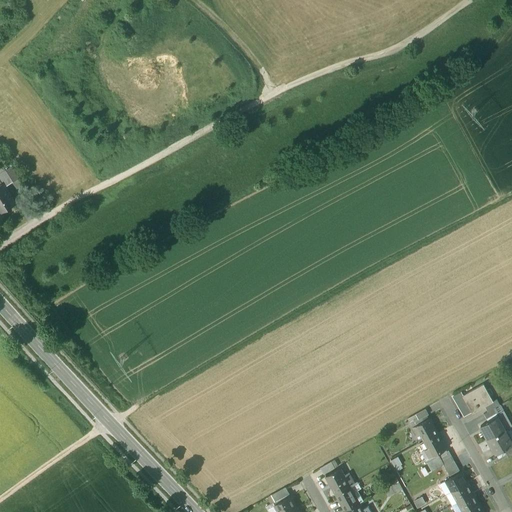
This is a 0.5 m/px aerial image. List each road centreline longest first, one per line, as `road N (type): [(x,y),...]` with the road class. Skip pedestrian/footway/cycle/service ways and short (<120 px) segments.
road 1 (track): [(118,431),(135,408),(511,197)]
road 2 (secondary): [(195,511),(0,299)]
road 3 (track): [(487,0),(418,49),(277,97)]
road 4 (track): [(103,438),(0,511)]
road 5 (residential): [(504,511),(446,405)]
